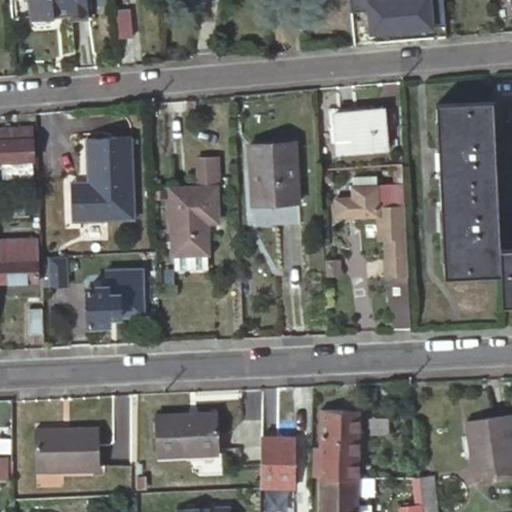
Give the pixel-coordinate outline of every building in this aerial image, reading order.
[(27,0),(29,17),(35,22),(48,21),(52,16),(52,11),(68,10),(69,18),(87,17),(85,0),(27,0)] [(368,0),(372,40),(399,38),(396,15),(412,13),(411,0),(368,0)] [(130,8),(114,9),(115,38),(131,37),(130,8)] [(435,102),(444,273),(500,271),(502,300),(511,299),(511,242),(499,243),(492,99),(435,102)] [(337,112),(340,155),(387,151),(383,110),(337,112)] [(0,125),(0,158),(33,157),(31,124),(0,125)] [(134,216),(131,133),(86,135),(88,180),(88,190),(71,191),(72,219),(134,216)] [(248,141),(251,201),(296,199),(293,138),(248,141)] [(197,156),(198,185),(216,183),(215,155),(197,156)] [(321,166),(321,177),(336,176),(336,165),(321,166)] [(356,173),(357,182),(376,181),(376,172),(356,173)] [(88,180),(71,180),(71,191),(88,190),(88,180)] [(386,253),(407,251),(406,235),(404,235),(402,180),(376,181),(357,182),(352,182),(353,195),(336,195),(336,214),(377,213),(378,236),(385,236),(386,253)] [(169,186),(173,252),(206,250),(205,219),(219,218),(216,183),(198,185),(169,186)] [(0,245),(0,279),(37,278),(36,244),(0,245)] [(173,252),(173,267),(207,265),(206,250),(173,252)] [(407,251),(386,253),(387,274),(392,273),(408,272),(407,251)] [(48,252),(49,280),(67,280),(65,252),(48,252)] [(87,284),(89,324),(108,323),(108,315),(121,314),(145,314),(143,266),(106,268),(107,283),(101,284),(101,278),(92,278),(92,284),(87,284)] [(394,328),(411,327),(408,272),(392,273),(394,328)] [(28,331),(43,331),(42,305),(27,305),(28,331)] [(321,407),(320,474),(356,474),(357,408),(321,407)] [(156,414),(158,457),(222,454),(220,411),(156,414)] [(466,421),(474,478),(511,471),(511,425),(510,415),(466,421)] [(33,425),(35,468),(100,466),(98,423),(33,425)] [(261,435),(260,484),(293,485),(294,435),(261,435)] [(0,477),(12,478),(12,458),(0,457),(0,477)] [(423,511),(436,511),(432,473),(419,475),(423,503),(423,511)] [(320,474),(319,511),(355,511),(356,474),(320,474)] [(288,511),(310,511),(311,501),(298,501),(298,509),(288,509),(288,511)] [(423,511),(423,503),(402,505),(403,511),(423,511)]
